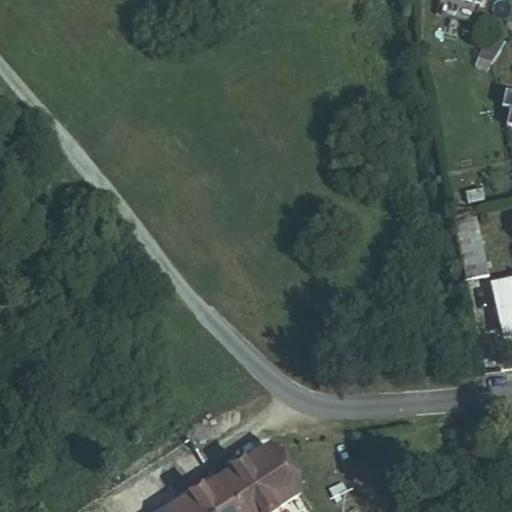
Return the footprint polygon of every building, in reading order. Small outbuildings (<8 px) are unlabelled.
[(436,0),(436,2),(468,11),(471,0),(436,0)] [(466,63),(477,70),(492,49),(481,41),(466,63)] [(492,131),(511,135),(511,101),(500,98),(492,131)] [(466,279),(487,276),(477,219),(455,222),(466,279)] [(501,339),(511,337),(511,283),(491,287),(501,339)] [(202,511),(275,511),(276,511),(246,463),(193,496),(202,511)] [(202,511),(193,496),(166,511),(202,511)]
